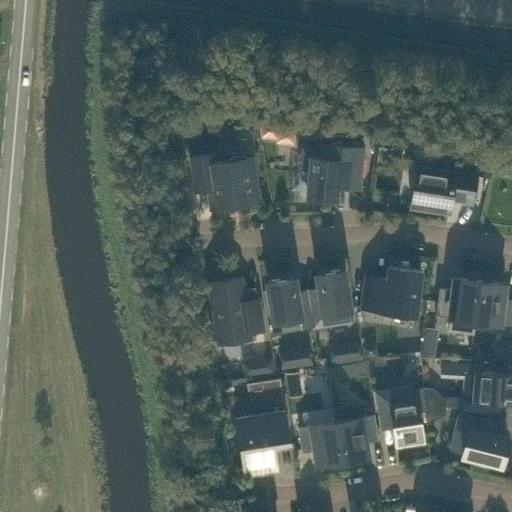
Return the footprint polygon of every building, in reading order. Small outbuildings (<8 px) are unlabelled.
[(276,125),(258,123),(261,136),(274,138),(276,125)] [(306,195),(335,197),(335,198),(337,185),(358,187),(363,147),(319,143),(318,148),(303,146),(300,168),(308,169),(306,195)] [(191,156),(191,158),(196,190),(208,188),(211,207),(258,200),(252,157),(247,157),(244,156),(241,156),(233,157),(230,158),(228,160),(212,163),(211,153),(191,156)] [(416,164),(416,167),(410,203),(448,209),(449,197),(471,200),(475,173),(416,164)] [(414,313),(420,269),(388,265),(387,278),(367,275),(363,306),(383,308),(383,309),(414,313)] [(311,319),(313,326),(350,320),(342,268),(316,272),(319,288),(307,290),(310,313),(311,319)] [(310,313),(307,290),(295,291),(293,276),(267,280),(273,319),(310,313)] [(475,319),(479,280),(454,276),(448,328),(473,332),(475,319)] [(208,282),(215,322),(210,322),(213,338),(217,337),(218,341),(249,336),(248,330),(262,328),(257,298),(245,300),(240,277),(208,282)] [(479,280),(475,319),(511,324),(511,313),(511,299),(501,298),(503,283),(479,280)] [(462,407),(462,408),(474,409),(498,411),(499,398),(511,399),(511,373),(477,371),(465,370),(462,407)] [(413,384),(375,390),(377,403),(381,427),(393,425),(396,440),(421,436),(415,397),(413,384)] [(445,406),(445,398),(433,388),(423,386),(424,404),(427,405),(444,406),(445,406)] [(332,407),(334,419),(339,447),(341,459),(366,455),(364,439),(376,437),(372,413),(360,415),(358,403),(332,407)] [(424,404),(426,422),(429,421),(444,412),(445,406),(444,406),(427,405),(424,404)] [(244,471),(276,466),(272,442),(288,440),(283,408),(252,413),(244,414),(235,415),(244,471)] [(449,449),(473,455),(471,465),(486,468),(488,459),(500,462),(506,437),(491,433),(494,421),(459,412),(449,449)] [(339,447),(334,419),(298,425),(302,449),(314,447),(317,462),(341,459),(339,447)]
